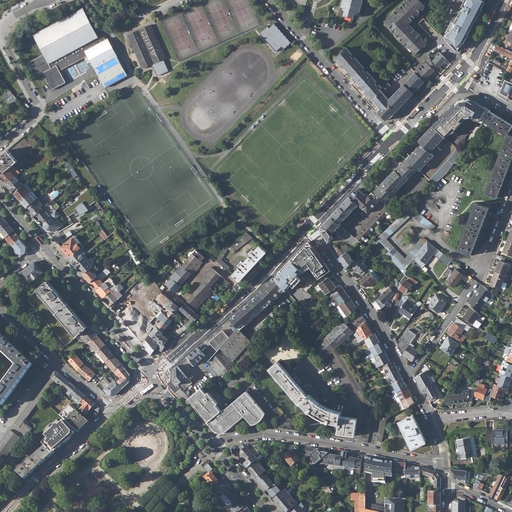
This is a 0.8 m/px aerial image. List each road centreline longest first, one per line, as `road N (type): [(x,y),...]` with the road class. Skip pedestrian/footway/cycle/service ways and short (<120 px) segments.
road 1 (residential): [(212,446),(268,433),(444,464)]
road 2 (residential): [(393,139),(267,0)]
road 3 (residential): [(309,226),(408,374)]
road 4 (primary): [(43,246),(154,376)]
road 5 (residential): [(113,412),(0,309)]
road 6 (tertiary): [(5,511),(113,412)]
road 7 (residential): [(511,195),(482,262),(464,262),(438,241)]
road 8 (tertiary): [(244,294),(154,376)]
road 9 (tertiary): [(393,139),(309,226)]
